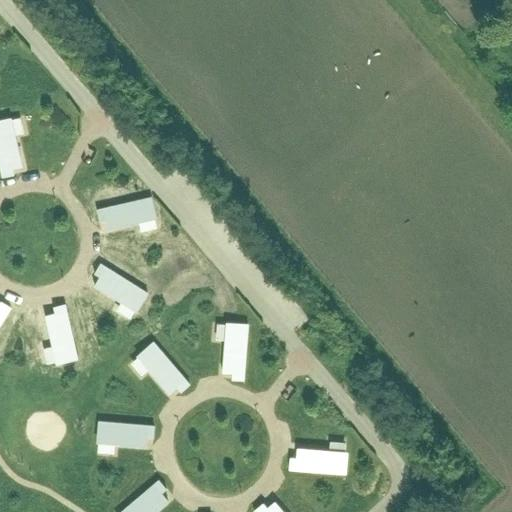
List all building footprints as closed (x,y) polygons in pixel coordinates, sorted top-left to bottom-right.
[(15,138),(13,139),(8,119),(0,120),(0,168),(2,176),(13,174),(12,168),(22,166),(15,138)] [(135,223),(135,220),(154,216),(150,197),(97,210),(99,221),(105,220),(107,230),(135,223)] [(118,300),(120,297),(137,308),(147,292),(100,263),(94,273),(99,276),(94,285),(118,300)] [(0,324),(10,309),(0,303),(0,302),(0,324)] [(51,343),(54,342),(59,362),(77,358),(65,304),(54,307),(55,313),(45,315),(51,343)] [(248,325),(229,324),(228,344),(225,344),(223,372),(233,373),(232,379),(244,380),(248,325)] [(154,342),(139,354),(153,369),(150,371),(169,393),(177,386),(181,391),(190,383),(154,342)] [(99,421),(98,440),(118,442),(118,445),(146,447),(147,437),(153,438),(154,426),(99,421)] [(339,428),(360,455),(368,449),(347,422),(339,428)] [(341,473),(343,454),(322,452),(322,449),(294,447),(293,457),(287,456),(286,468),(341,473)] [(297,501),(304,494),(287,477),(279,484),(297,501)] [(120,511),(153,511),(168,500),(161,492),(166,488),(158,479),(120,511)] [(255,511),(285,511),(276,502),(269,509),(265,504),(256,511),(255,511)]
